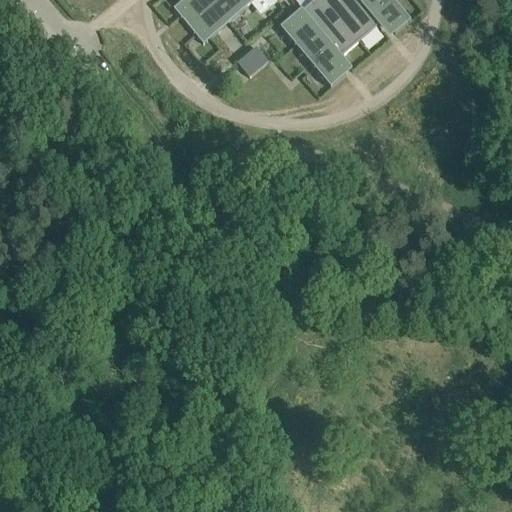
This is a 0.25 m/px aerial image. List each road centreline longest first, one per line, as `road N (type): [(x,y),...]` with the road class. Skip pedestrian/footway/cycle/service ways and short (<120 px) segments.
road 1 (unclassified): [(154,237),(232,176),(302,160),(336,165),(511,247)]
road 2 (unclassified): [(511,323),(285,312),(232,295),(154,237)]
road 3 (unclassified): [(0,370),(154,237)]
